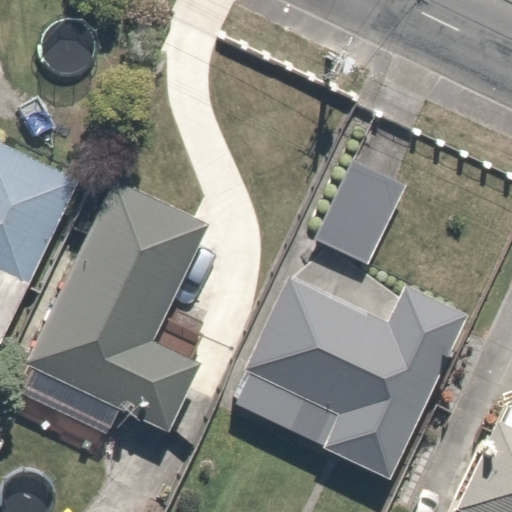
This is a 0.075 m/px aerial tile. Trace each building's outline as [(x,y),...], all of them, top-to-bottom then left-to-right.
[(0,350),(11,356),(94,180),(0,135),(0,350)] [(365,270),(411,192),(345,152),(298,230),(365,270)] [(206,226),(115,180),(20,371),(168,445),(206,369),(149,341),(206,226)] [(393,493),(472,321),(394,285),(377,321),(275,273),(227,377),(337,428),(322,460),(393,493)] [(511,511),(511,428),(489,418),(448,510),(451,511),(511,511)]
